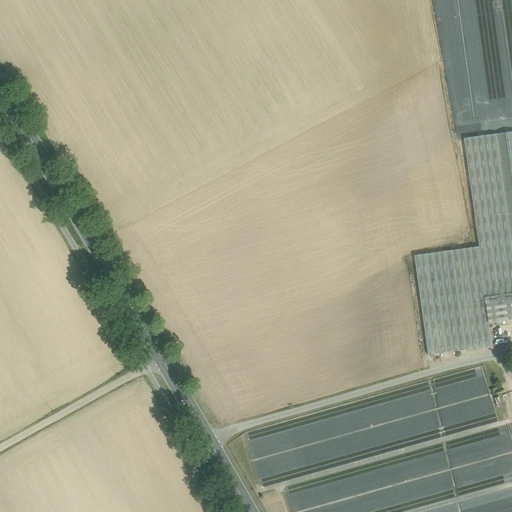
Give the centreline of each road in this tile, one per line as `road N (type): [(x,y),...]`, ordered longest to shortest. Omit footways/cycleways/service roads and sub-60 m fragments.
road 1 (track): [(511,351),(207,437)]
road 2 (primary): [(0,93),(160,358)]
road 3 (unclassified): [(160,358),(0,449)]
road 4 (primary): [(160,358),(250,511)]
